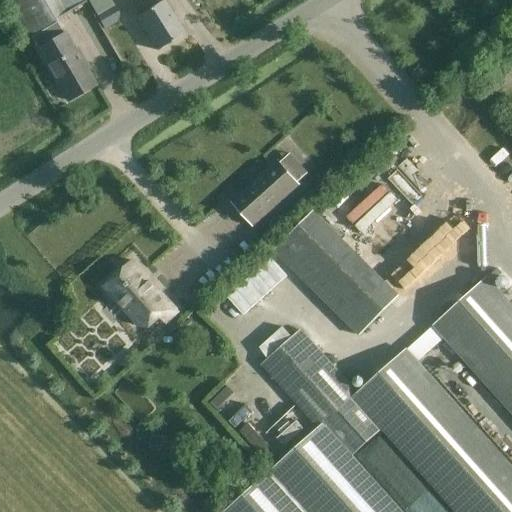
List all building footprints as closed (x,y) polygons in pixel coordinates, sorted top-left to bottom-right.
[(0,0),(22,40),(87,2),(85,0),(0,0)] [(86,0),(103,29),(116,23),(118,14),(109,0),(86,0)] [(164,0),(161,2),(158,0),(146,0),(133,9),(138,16),(136,18),(157,51),(185,34),(164,0)] [(63,35),(56,23),(30,38),(68,102),(95,86),(87,72),(89,71),(76,49),(74,50),(65,34),(63,35)] [(253,226),(299,185),(278,161),(231,202),(253,226)] [(400,296),(314,211),(275,250),(360,336),(400,296)] [(103,287),(138,326),(150,329),(162,319),(165,323),(178,312),(132,261),(103,287)] [(511,304),(488,278),(434,326),(511,412),(511,304)] [(320,429),(271,473),(307,511),(402,511),(351,455),(380,429),(454,511),(511,511),(511,466),(408,350),(359,394),(302,331),(293,339),(283,328),(260,349),(269,360),(263,365),(320,429)] [(307,511),(271,473),(269,471),(224,511),(307,511)]
